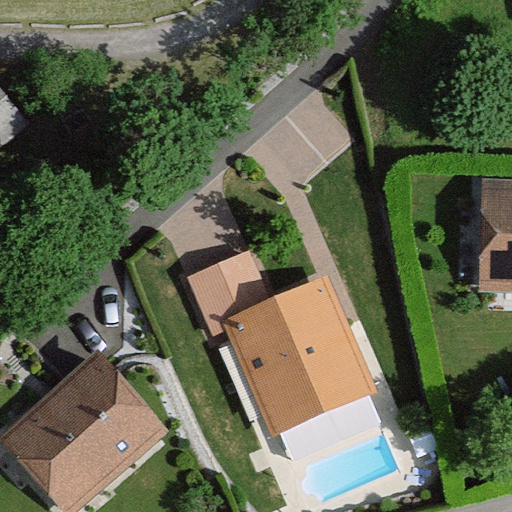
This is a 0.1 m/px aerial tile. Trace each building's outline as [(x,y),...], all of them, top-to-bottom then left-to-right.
[(0,87),(0,154),(33,128),(0,87)] [(511,187),(489,187),(487,295),(511,295),(511,187)] [(215,334),(232,327),(274,309),(253,259),(194,283),(215,334)] [(377,400),(330,287),(274,309),(232,327),(278,440),(377,400)] [(105,359),(7,443),(66,511),(81,511),(171,436),(105,359)]
